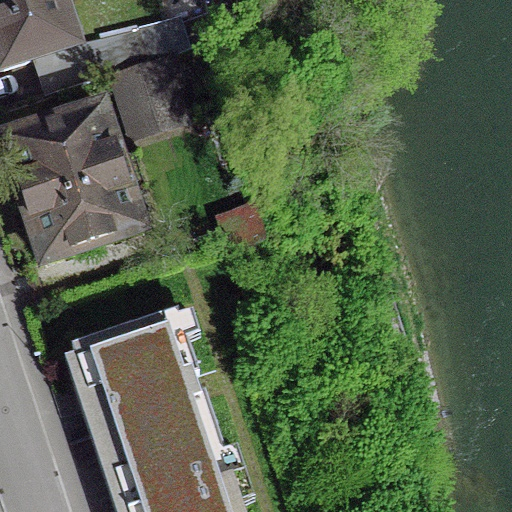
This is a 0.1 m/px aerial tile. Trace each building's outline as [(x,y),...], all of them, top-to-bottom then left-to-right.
[(0,0),(0,72),(71,49),(55,0),(0,0)] [(154,0),(160,31),(201,19),(197,0),(154,0)] [(134,34),(78,47),(90,84),(145,66),(134,34)] [(161,62),(106,80),(126,138),(180,120),(161,62)] [(47,158),(8,171),(40,266),(136,235),(97,114),(39,133),(47,158)] [(173,316),(67,352),(120,511),(142,511),(229,483),(201,398),(194,400),(188,382),(194,379),(173,316)] [(238,511),(229,483),(142,511),(238,511)]
